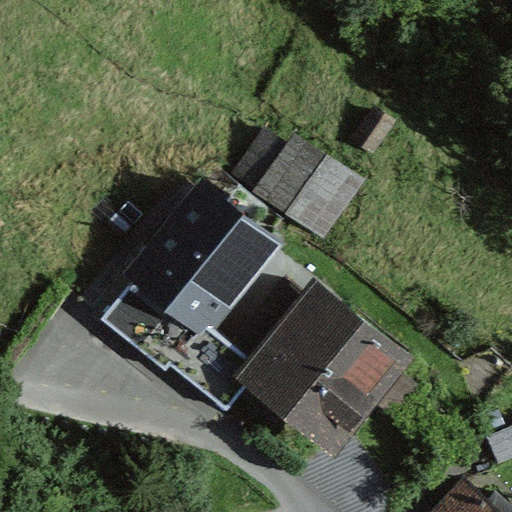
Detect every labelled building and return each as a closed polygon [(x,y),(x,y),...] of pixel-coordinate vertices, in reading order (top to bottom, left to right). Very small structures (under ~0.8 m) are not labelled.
[(373,154),(396,120),(382,111),(367,112),(350,139),(373,154)] [(230,173),(254,189),(251,192),(322,241),(364,181),(294,132),(287,142),(263,126),(230,173)] [(215,330),(284,243),(201,178),(125,276),(133,282),(102,322),(164,371),(169,365),(181,374),(215,330)] [(313,276),(250,357),(215,330),(181,374),(225,409),(244,386),(336,457),(377,405),(400,424),(427,390),(403,371),(415,356),(313,276)] [(511,424),(484,436),(496,464),(511,457),(511,424)] [(511,511),(511,502),(510,505),(493,490),(486,498),(462,477),(430,511),(511,511)]
